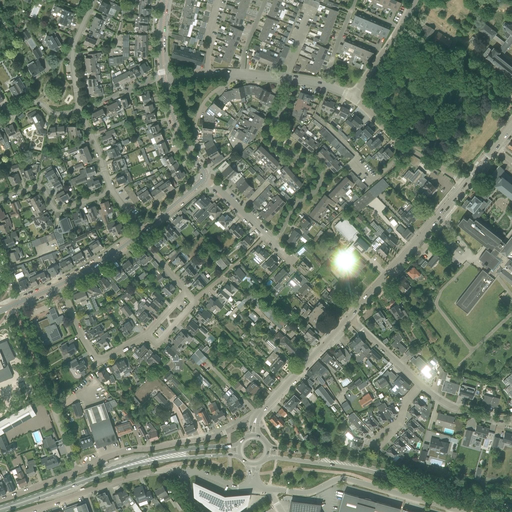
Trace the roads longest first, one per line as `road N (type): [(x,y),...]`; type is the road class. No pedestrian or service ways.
road 1 (residential): [(273,241),(321,180),(311,161),(271,138),(290,78)]
road 2 (unclassified): [(267,488),(302,493),(341,478),(462,511)]
road 3 (residential): [(77,471),(129,450),(218,435),(257,414)]
road 4 (tertiary): [(349,317),(464,186)]
road 5 (unclassified): [(184,470),(138,474),(26,511)]
road 6 (residential): [(355,98),(464,186)]
road 7 (residential): [(149,332),(93,354),(59,284)]
road 8 (tertiary): [(257,414),(349,317)]
road 9 (secondary): [(0,509),(124,466)]
road 10 (secondary): [(511,510),(385,474)]
road 11 (residential): [(0,198),(36,184),(59,211),(109,191)]
road 12 (secondary): [(266,457),(385,474)]
road 13 (secondary): [(385,474),(268,447)]
